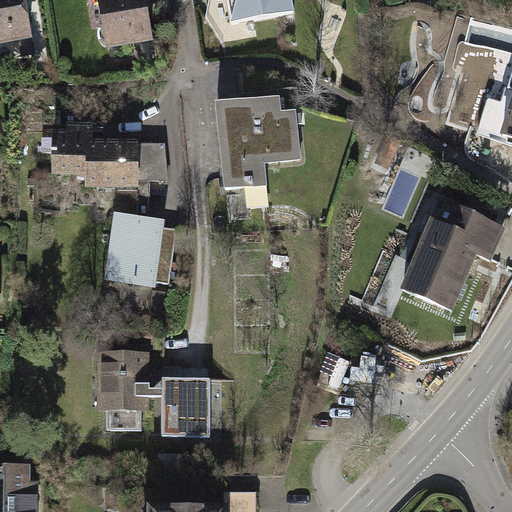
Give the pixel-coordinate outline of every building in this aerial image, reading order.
[(19,0),(0,0),(0,44),(28,39),(19,0)] [(142,0),(87,0),(97,52),(151,41),(142,0)] [(292,0),(227,0),(232,23),(295,12),(292,0)] [(511,85),(496,136),(511,140),(511,85)] [(278,96),(216,102),(224,189),(268,185),(265,162),(299,158),(294,109),(280,111),(278,96)] [(63,131),(45,132),(46,176),(80,177),(81,190),(130,192),(133,219),(146,221),(145,182),(163,183),(160,144),(103,143),(100,126),(61,124),(63,131)] [(505,227),(437,199),(399,288),(452,310),(477,251),(492,258),(505,227)] [(133,219),(110,216),(101,281),(151,288),(152,283),(165,285),(172,231),(158,229),(159,222),(146,221),(133,219)] [(148,355),(100,356),(100,417),(107,417),(107,434),(142,434),(142,416),(149,416),(149,403),(164,403),(164,443),(212,442),(212,381),(163,382),(164,395),(149,395),(148,355)] [(182,456),(158,457),(159,474),(182,474),(182,456)] [(25,465),(0,464),(0,511),(31,511),(32,482),(25,482),(25,465)] [(253,511),(254,497),(136,498),(136,511),(253,511)]
